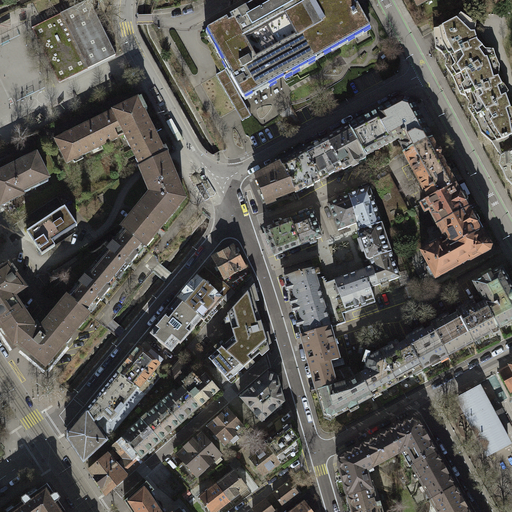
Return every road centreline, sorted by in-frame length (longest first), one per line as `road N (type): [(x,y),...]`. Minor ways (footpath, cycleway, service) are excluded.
road 1 (residential): [(234,215),(47,442)]
road 2 (residential): [(285,349),(97,511)]
road 3 (residential): [(285,349),(399,313),(511,252)]
road 4 (residential): [(219,183),(424,71)]
road 5 (residential): [(125,19),(131,45),(188,146),(219,183)]
road 6 (residential): [(424,71),(511,234)]
road 7 (residential): [(241,227),(363,172)]
road 8 (residential): [(421,397),(485,511)]
road 9 (residential): [(315,455),(421,397)]
